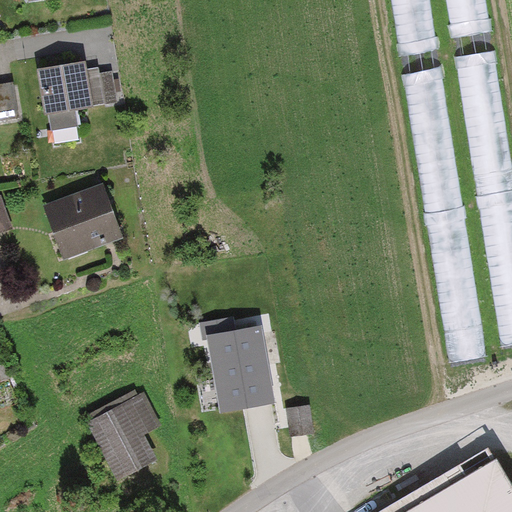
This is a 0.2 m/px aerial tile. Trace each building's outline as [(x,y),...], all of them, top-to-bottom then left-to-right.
[(87,63),(37,71),(45,116),(49,116),(52,132),(78,128),(75,111),(93,109),(92,105),(116,101),(112,73),(99,75),(98,69),(88,71),(87,63)] [(0,121),(19,118),(13,83),(0,85),(0,121)] [(105,185),(44,206),(65,261),(125,240),(105,185)] [(1,196),(0,196),(0,234),(13,229),(1,196)] [(511,280),(501,282),(509,347),(511,346),(511,280)] [(450,300),(454,361),(486,359),(482,298),(450,300)] [(234,317),(200,324),(203,340),(208,340),(220,413),(275,404),(262,330),(246,332),(237,334),(234,317)] [(0,350),(0,384),(11,381),(0,350)] [(91,423),(88,425),(118,481),(157,460),(144,436),(164,426),(146,393),(139,396),(136,390),(88,416),(91,423)] [(287,410),(292,437),(314,434),(310,406),(287,410)] [(511,511),(511,489),(489,450),(446,478),(385,511),(511,511)]
